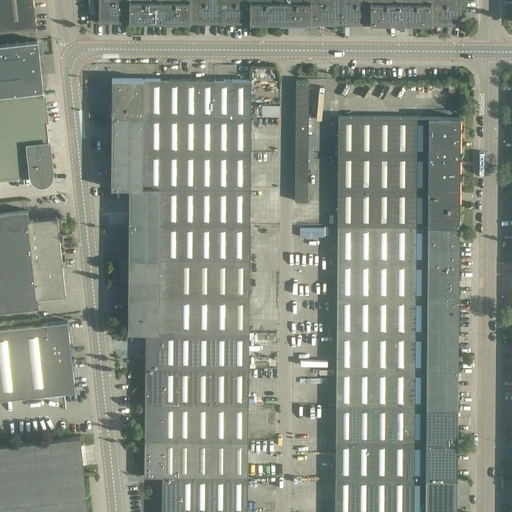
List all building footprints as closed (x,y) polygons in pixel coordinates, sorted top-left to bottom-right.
[(0,0),(0,29),(35,26),(32,0),(0,0)] [(460,0),(98,0),(99,21),(166,21),(166,26),(174,26),(174,21),(460,23),(460,0)] [(42,90),(41,76),(37,41),(0,44),(0,177),(29,174),(31,178),(34,181),(37,182),(41,183),(45,182),(48,179),(50,175),(51,171),(42,91),(42,90)] [(247,466),(247,450),(250,80),(111,79),(110,188),(127,188),(127,240),(126,332),(145,332),(143,477),(161,477),(161,511),(246,511),(247,486),(247,466)] [(308,80),(295,80),(294,201),(307,201),(308,80)] [(264,114),(279,114),(280,105),(264,104),(264,114)] [(455,511),(456,490),(456,454),(458,117),(337,116),(337,225),(335,489),(334,511),(455,511)] [(64,295),(56,226),(55,218),(28,220),(27,211),(0,213),(0,311),(38,307),(37,297),(64,295)] [(0,400),(74,392),(67,321),(0,328),(0,400)] [(86,511),(80,447),(79,436),(0,444),(0,511),(86,511)]
